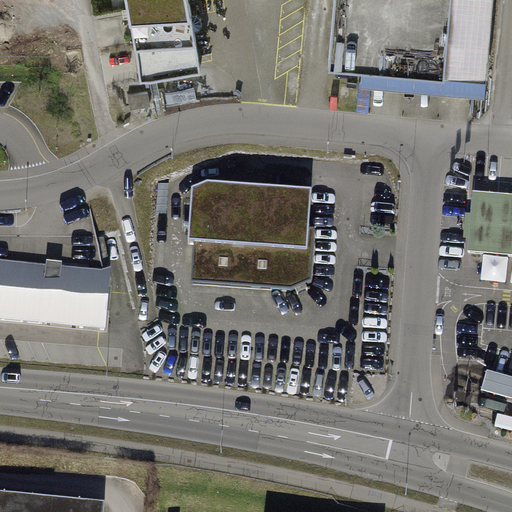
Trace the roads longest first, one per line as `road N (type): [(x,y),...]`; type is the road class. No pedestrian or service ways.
road 1 (residential): [(402,450),(430,138),(227,121),(178,128),(74,182),(0,194)]
road 2 (secondary): [(402,450),(208,410),(0,390)]
road 3 (unknown): [(422,251),(349,248),(335,322),(326,326),(192,306)]
road 4 (unknown): [(503,144),(508,0)]
road 5 (secondary): [(402,450),(452,486),(511,507)]
